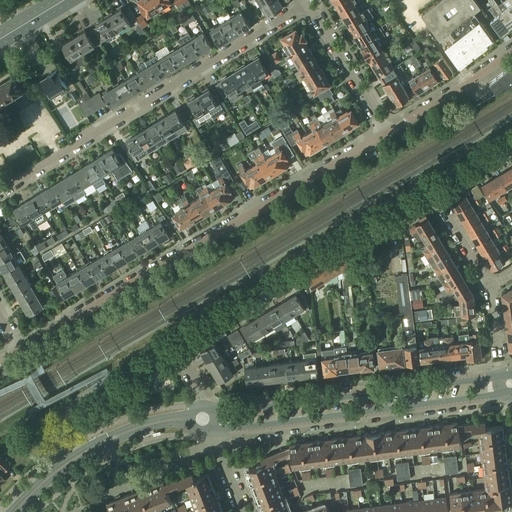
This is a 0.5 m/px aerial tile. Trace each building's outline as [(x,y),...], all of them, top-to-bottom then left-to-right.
[(138,0),(141,4),(139,5),(145,13),(146,13),(149,18),(153,15),(152,14),(159,9),(154,0),(138,0)] [(154,0),(159,9),(167,4),(168,6),(173,3),(174,5),(176,3),(174,0),(154,0)] [(181,0),(174,0),(176,3),(184,16),(189,13),(188,11),(181,0)] [(193,8),(188,0),(181,0),(188,11),(193,8)] [(284,7),(279,0),(272,0),(262,6),(268,17),(284,7)] [(358,0),(348,0),(337,7),(340,12),(339,13),(342,17),(343,17),(358,7),(355,2),(358,0)] [(446,47),(460,67),(495,39),(475,12),(481,7),(476,0),(441,0),(422,15),(440,39),(446,35),(452,42),(446,47)] [(511,25),(511,12),(504,1),(499,5),(495,0),(489,0),(493,5),(510,28),(511,25)] [(212,10),(209,4),(202,9),(205,14),(212,10)] [(490,20),(501,35),(510,28),(493,5),(489,8),(496,16),(490,20)] [(123,10),(121,8),(109,15),(119,32),(138,21),(129,7),(123,10)] [(342,17),(345,22),(346,21),(348,26),(371,12),(374,11),(371,7),(361,13),(358,7),(343,17),(342,17)] [(251,27),(241,10),(231,17),(241,33),(251,27)] [(217,17),(220,23),(231,39),(241,33),(231,17),(227,11),(217,17)] [(371,12),(348,26),(351,31),(350,31),(353,37),(354,36),(370,27),(366,21),(374,16),(371,12)] [(149,24),(143,14),(137,18),(143,27),(146,31),(151,28),(148,24),(149,24)] [(251,14),(249,16),(254,24),(259,21),(258,18),(254,20),(251,14)] [(101,43),(119,32),(109,15),(97,23),(98,25),(92,29),(101,43)] [(231,39),(220,23),(210,29),(212,33),(212,34),(220,46),(231,39)] [(140,35),(145,32),(141,26),(136,29),(140,35)] [(373,32),(370,27),(354,36),(353,37),(356,41),(357,41),(360,45),(383,31),(380,27),(373,32)] [(87,33),(85,30),(73,38),(83,54),(101,43),(92,29),(87,33)] [(289,56),(307,44),(305,42),(307,41),(302,33),(300,34),(297,29),(283,38),(287,44),(283,46),(289,56)] [(383,31),(360,45),(363,50),(362,51),(365,56),(366,55),(381,46),(386,43),(383,38),(386,36),(383,31)] [(212,47),(204,32),(193,39),(201,53),(212,47)] [(181,46),(190,60),(201,53),(193,39),(189,33),(177,39),(181,46)] [(65,65),(83,54),(73,38),(61,45),(63,47),(57,51),(65,65)] [(410,43),(416,51),(420,48),(415,40),(410,43)] [(313,55),(307,44),(289,56),(286,57),(289,62),(295,58),(298,64),(313,55)] [(168,74),(179,67),(171,53),(166,45),(154,52),(159,60),(168,74)] [(421,50),(424,55),(432,50),(429,45),(421,50)] [(171,53),(179,67),(190,60),(181,46),(171,53)] [(367,60),(369,60),(372,66),(390,55),(390,54),(395,51),(392,46),(384,51),(381,46),(366,55),(365,56),(367,60)] [(108,54),(112,60),(118,56),(114,50),(108,54)] [(276,64),(281,61),(282,60),(276,51),(270,55),(275,64),(276,64)] [(390,55),(372,66),(379,76),(394,67),(391,61),(398,57),(396,52),(390,55)] [(421,65),(414,54),(410,57),(412,61),(416,68),(421,65)] [(157,81),(168,74),(159,60),(156,55),(145,62),(157,81)] [(298,77),(319,65),(313,55),(298,64),(302,69),(295,73),(298,77)] [(433,63),(445,78),(455,71),(443,55),(433,63)] [(260,57),(250,63),(261,80),(266,78),(264,76),(270,73),(260,57)] [(137,73),(146,87),(157,81),(145,62),(145,61),(140,64),(140,67),(141,70),(137,73)] [(261,80),(250,63),(241,68),(251,84),(255,91),(261,87),(263,90),(265,91),(267,89),(264,85),(261,80)] [(511,64),(489,84),(496,93),(511,83),(511,64)] [(325,74),(319,65),(298,77),(301,82),(307,78),(310,83),(325,74)] [(420,72),(428,86),(433,84),(433,85),(439,82),(438,80),(439,80),(431,66),(420,72)] [(49,76),(42,80),(53,100),(62,95),(60,91),(67,87),(62,78),(65,76),(60,68),(57,70),(56,70),(48,75),(49,76)] [(245,88),(251,84),(241,68),(232,74),(242,92),(247,89),(245,88)] [(383,86),(386,91),(387,90),(390,95),(404,86),(394,69),(380,78),(384,85),(383,86)] [(417,93),(428,86),(420,72),(409,79),(417,93)] [(19,73),(0,84),(0,105),(8,101),(10,103),(17,99),(16,97),(28,89),(19,73)] [(135,94),(146,87),(137,73),(126,80),(135,94)] [(239,94),(242,92),(232,74),(222,80),(231,95),(229,96),(232,101),(240,96),(239,94)] [(331,85),(325,74),(310,83),(314,89),(307,93),(310,97),(331,85)] [(135,94),(126,80),(115,87),(123,101),(135,94)] [(408,93),(404,86),(390,95),(397,105),(404,101),(405,102),(410,99),(409,98),(416,94),(413,90),(408,93)] [(112,108),(123,101),(115,87),(103,94),(112,108)] [(209,110),(212,114),(214,118),(225,111),(216,96),(215,97),(209,88),(203,91),(204,93),(200,95),(209,110)] [(327,98),(330,103),(335,100),(332,95),(333,94),(330,88),(323,92),(327,98)] [(94,96),(101,108),(107,104),(100,92),(94,96)] [(327,98),(323,92),(318,95),(321,101),(327,98)] [(87,116),(94,112),(87,100),(83,95),(77,99),(87,116)] [(212,114),(209,110),(200,95),(196,97),(195,96),(189,100),(195,109),(193,110),(197,117),(198,116),(198,117),(201,121),(212,114)] [(94,112),(101,108),(94,96),(87,100),(94,112)] [(303,104),(296,108),(299,113),(306,109),(303,104)] [(337,137),(343,133),(342,131),(346,129),(336,111),(334,107),(328,111),(324,114),(337,137)] [(346,129),(350,127),(351,129),(358,124),(357,123),(359,122),(351,109),(349,110),(348,109),(343,112),(341,109),(336,111),(346,129)] [(184,116),(181,118),(177,110),(167,116),(179,136),(191,128),(187,122),(184,116)] [(282,115),(280,111),(273,114),(276,119),(282,115)] [(326,141),(330,139),(331,140),(337,137),(324,114),(317,118),(317,117),(315,114),(312,116),(314,119),(326,141)] [(169,142),(179,136),(167,116),(157,121),(169,141),(169,142)] [(203,124),(201,121),(198,117),(198,116),(197,117),(194,119),(199,127),(203,124)] [(278,121),(287,138),(294,134),(293,132),(285,117),(278,121)] [(244,119),(239,122),(246,134),(260,126),(256,120),(248,125),(244,119)] [(317,149),(324,145),(323,143),(326,141),(314,119),(308,122),(313,130),(308,133),(317,149)] [(147,127),(155,141),(159,147),(169,141),(157,121),(147,127)] [(159,147),(155,141),(147,127),(137,133),(148,152),(148,153),(159,147)] [(297,129),(293,132),(294,134),(305,153),(310,151),(311,152),(317,149),(308,133),(302,136),(297,129)] [(226,138),(231,146),(240,140),(235,132),(226,138)] [(130,148),(128,149),(134,160),(148,152),(137,133),(125,140),(130,148)] [(224,136),(218,139),(223,148),(228,144),(224,136)] [(288,166),(287,164),(290,162),(278,140),(273,143),(277,151),(272,154),(281,170),(288,166)] [(258,152),(271,176),(281,170),(272,154),(269,149),(263,152),(260,146),(255,148),(258,152)] [(120,152),(116,154),(113,148),(102,154),(112,169),(118,179),(133,169),(120,152)] [(252,165),(262,181),(271,176),(258,152),(255,148),(249,152),(252,159),(254,158),(257,163),(252,165)] [(112,169),(102,154),(93,160),(102,175),(112,169)] [(227,183),(233,180),(219,156),(211,160),(219,173),(215,175),(218,179),(212,182),(215,186),(224,201),(225,203),(231,200),(230,198),(234,195),(227,183)] [(195,164),(191,157),(185,161),(188,167),(195,164)] [(106,182),(102,175),(93,160),(83,166),(92,181),(96,187),(96,188),(106,182)] [(254,183),(255,185),(262,181),(252,165),(247,169),(242,161),(237,164),(250,186),(254,183)] [(181,163),(174,167),(177,173),(184,169),(181,163)] [(96,187),(92,181),(83,166),(73,172),(86,193),(96,187)] [(190,179),(195,176),(191,169),(186,172),(190,179)] [(507,189),(511,185),(511,178),(507,170),(498,175),(507,189)] [(76,199),(86,193),(73,172),(63,178),(73,193),(76,199)] [(167,184),(174,180),(170,174),(163,178),(167,184)] [(507,189),(498,175),(490,180),(498,194),(499,194),(507,189)] [(63,199),(73,193),(63,178),(53,184),(63,199)] [(248,186),(244,179),(238,182),(242,189),(248,186)] [(156,190),(150,180),(146,183),(151,192),(156,190)] [(490,199),(498,194),(490,180),(482,185),(490,199)] [(177,181),(172,183),(176,190),(181,187),(177,181)] [(219,207),(225,203),(224,201),(215,186),(212,182),(207,185),(205,183),(201,186),(214,207),(218,205),(219,207)] [(53,205),(63,199),(53,184),(43,190),(53,205)] [(476,194),(478,198),(484,195),(478,184),(470,189),(474,195),(476,194)] [(205,215),(211,211),(210,209),(214,207),(201,186),(196,188),(201,196),(195,199),(204,213),(205,215)] [(53,205),(43,190),(33,196),(43,212),(53,205)] [(177,191),(172,194),(176,200),(181,208),(174,212),(175,213),(174,214),(181,226),(183,226),(184,227),(191,223),(190,221),(194,219),(181,197),(177,191)] [(194,219),(198,217),(199,218),(205,215),(204,213),(195,199),(190,203),(185,194),(181,197),(194,219)] [(451,203),(457,211),(471,202),(466,194),(451,203)] [(43,212),(33,196),(24,202),(33,217),(37,224),(47,218),(43,212)] [(37,224),(33,217),(24,202),(14,208),(23,224),(28,221),(33,229),(38,226),(37,224)] [(476,211),(471,202),(457,211),(462,219),(476,211)] [(467,228),(481,219),(476,211),(462,219),(467,228)] [(89,213),(85,215),(90,222),(94,220),(89,213)] [(161,221),(151,227),(160,242),(170,236),(166,229),(171,226),(163,214),(158,217),(161,221)] [(413,232),(415,236),(420,233),(421,234),(433,226),(428,217),(427,218),(426,216),(420,219),(421,221),(409,228),(412,233),(413,232)] [(486,228),(481,219),(467,228),(472,236),(486,228)] [(160,242),(151,227),(147,220),(143,222),(137,227),(141,233),(149,248),(160,242)] [(76,223),(70,227),(73,231),(79,228),(76,223)] [(90,226),(83,230),(85,234),(93,230),(90,226)] [(423,238),(426,242),(438,234),(433,226),(421,234),(420,233),(415,236),(418,241),(423,238)] [(491,236),(486,228),(472,236),(477,244),(491,236)] [(63,231),(57,235),(59,240),(66,236),(63,231)] [(85,235),(82,231),(75,235),(78,240),(85,235)] [(139,254),(149,248),(141,233),(130,239),(139,254)] [(444,243),(438,234),(426,242),(428,246),(423,250),(425,254),(444,243)] [(53,236),(47,240),(50,245),(56,242),(53,236)] [(477,244),(482,253),(496,244),(491,236),(477,244)] [(128,260),(139,254),(130,239),(120,245),(128,260)] [(43,241),(36,246),(38,250),(39,251),(47,247),(43,241)] [(7,243),(0,247),(0,260),(13,254),(7,243)] [(431,263),(449,252),(444,243),(425,254),(428,258),(431,263)] [(501,253),(496,244),(482,253),(487,261),(501,253)] [(118,266),(128,260),(120,245),(109,251),(118,266)] [(14,253),(13,254),(0,260),(0,265),(4,273),(19,264),(26,260),(20,249),(14,253)] [(49,258),(54,255),(50,249),(46,252),(49,258)] [(108,272),(118,266),(109,251),(99,257),(108,272)] [(436,272),(454,261),(449,252),(431,263),(436,272)] [(501,253),(487,261),(492,270),(506,261),(501,253)] [(97,278),(108,272),(99,257),(88,263),(97,278)] [(349,268),(348,257),(337,263),(338,275),(349,268)] [(446,277),(459,269),(454,261),(436,272),(438,276),(441,280),(446,277)] [(87,284),(97,278),(88,263),(78,269),(87,284)] [(324,271),(325,282),(328,281),(338,275),(337,263),(324,271)] [(19,264),(4,273),(10,283),(25,274),(19,264)] [(76,290),(87,284),(78,269),(68,276),(76,290)] [(459,269),(446,277),(441,280),(446,289),(464,278),(459,269)] [(315,289),(317,287),(317,290),(326,285),(325,282),(324,271),(314,277),(309,280),(311,291),(315,289)] [(31,285),(25,274),(10,283),(16,293),(31,285)] [(411,300),(410,290),(408,274),(397,275),(408,362),(419,361),(412,308),(411,300)] [(66,296),(76,290),(68,276),(57,282),(66,296)] [(469,285),(464,278),(446,289),(448,293),(454,290),(456,293),(469,285)] [(37,295),(31,285),(16,293),(23,304),(37,295)] [(469,285),(456,293),(454,294),(456,299),(459,297),(460,299),(461,304),(475,302),(474,295),(469,285)] [(56,287),(50,291),(57,303),(63,299),(56,287)] [(511,287),(502,293),(503,300),(511,298),(511,287)] [(410,290),(411,300),(421,298),(420,288),(411,290),(410,290)] [(286,300),(295,314),(311,305),(302,291),(297,294),(297,293),(286,300)] [(43,306),(37,295),(23,304),(29,315),(43,306)] [(511,298),(503,300),(504,310),(511,308),(511,298)] [(420,299),(411,300),(412,308),(421,307),(420,299)] [(295,314),(286,300),(276,306),(285,320),(295,314)] [(462,314),(467,314),(477,313),(475,302),(461,304),(461,309),(455,310),(456,315),(462,314)] [(274,327),(285,320),(276,306),(266,312),(274,327)] [(428,319),(426,309),(413,311),(415,321),(428,319)] [(264,333),(274,327),(266,312),(255,318),(264,333)] [(249,342),(264,333),(255,318),(245,324),(245,325),(240,328),(249,342)] [(400,325),(399,318),(391,319),(392,326),(400,325)] [(244,339),(238,329),(233,332),(239,342),(244,339)] [(297,336),(296,340),(297,344),(303,343),(303,339),(308,338),(305,331),(297,336)] [(234,345),(239,342),(233,332),(228,335),(234,345)] [(474,334),(469,334),(472,358),(485,356),(484,348),(481,348),(479,332),(474,333),(474,334)] [(468,358),(472,358),(469,334),(464,335),(465,341),(460,342),(462,356),(467,356),(468,358)] [(439,338),(440,344),(442,359),(452,358),(449,336),(439,338)] [(452,358),(462,356),(460,342),(455,342),(454,336),(449,336),(452,358)] [(421,362),(432,360),(429,339),(424,340),(424,341),(419,341),(421,362)] [(432,360),(442,359),(440,344),(435,345),(434,339),(429,339),(432,360)] [(218,346),(216,342),(201,351),(207,361),(222,353),(227,350),(228,349),(224,342),(218,346)] [(334,352),(335,355),(337,372),(338,372),(338,371),(350,369),(347,351),(347,346),(346,342),(341,342),(342,347),(334,348),(334,351),(334,352)] [(403,344),(391,346),(393,364),(405,363),(403,344)] [(381,366),(393,364),(391,346),(378,347),(381,366)] [(227,350),(222,353),(207,361),(213,371),(228,363),(225,359),(231,356),(227,350)] [(352,350),(347,351),(350,369),(361,368),(362,368),(360,352),(359,350),(352,351),(352,350)] [(360,352),(362,368),(374,367),(372,351),(360,352)] [(319,375),(316,352),(304,353),(305,360),(307,376),(312,376),(312,379),(318,378),(318,375),(319,375)] [(325,373),(337,372),(335,355),(334,352),(322,353),(325,373)] [(236,358),(228,363),(213,371),(219,382),(238,371),(235,365),(239,363),(236,358)] [(295,378),(307,376),(305,360),(293,361),(295,378)] [(283,379),(295,378),(293,361),(281,363),(283,379)] [(281,363),(269,364),(271,381),(283,379),(281,363)] [(260,382),(271,381),(269,364),(258,366),(260,382)] [(247,384),(260,382),(258,366),(245,368),(247,384)] [(443,424),(434,425),(437,447),(449,445),(461,443),(458,422),(449,423),(448,421),(443,421),(443,424)] [(480,444),(505,441),(508,441),(507,434),(504,434),(503,425),(486,427),(485,421),(462,424),(463,431),(478,429),(480,444)] [(413,450),(437,447),(434,425),(425,426),(424,424),(419,425),(419,427),(410,428),(413,450)] [(389,453),(413,450),(410,428),(401,429),(400,427),(395,428),(395,430),(386,431),(389,453)] [(365,456),(389,453),(386,431),(377,432),(377,430),(371,431),(371,433),(362,434),(365,456)] [(341,459),(365,456),(362,434),(353,435),(353,433),(347,434),(348,436),(338,437),(341,459)] [(317,462),(341,459),(338,437),(329,438),(329,436),(323,437),(324,439),(314,440),(317,462)] [(293,465),(317,462),(314,440),(305,442),(305,439),(299,440),(300,442),(290,444),(290,446),(261,458),(263,463),(247,470),(250,478),(248,479),(251,485),(253,485),(256,493),(279,484),(271,461),(291,453),(293,465)] [(510,458),(508,458),(505,441),(480,444),(483,468),(509,465),(511,465),(510,458)] [(457,464),(457,459),(456,456),(443,457),(446,474),(458,472),(457,464)] [(2,459),(0,461),(0,483),(5,478),(2,476),(11,467),(2,459)] [(411,479),(409,466),(408,462),(395,463),(398,480),(411,479)] [(291,471),(288,463),(282,465),(285,473),(291,471)] [(511,485),(510,474),(509,465),(483,468),(486,488),(511,485)] [(363,485),(362,479),(361,468),(348,470),(348,473),(350,486),(363,485)] [(195,478),(193,472),(184,476),(186,482),(195,478)] [(218,491),(216,492),(213,485),(208,473),(195,478),(186,482),(185,482),(192,499),(185,501),(187,507),(194,504),(196,511),(208,511),(222,507),(219,499),(221,498),(218,491)] [(184,476),(174,480),(177,486),(185,482),(186,482),(184,476)] [(168,489),(165,483),(164,480),(149,486),(157,507),(172,501),(168,489)] [(165,483),(168,489),(177,486),(174,480),(165,483)] [(260,508),(262,507),(263,511),(271,511),(288,506),(279,484),(256,493),(259,501),(257,501),(260,508)] [(511,491),(511,485),(486,488),(481,489),(484,511),(499,511),(504,511),(504,510),(506,509),(508,508),(510,507),(511,505),(511,503),(511,500),(511,491)] [(139,490),(130,494),(137,511),(143,511),(157,507),(149,486),(144,488),(143,486),(138,488),(139,490)] [(300,493),(297,486),(291,488),(294,496),(300,493)] [(484,511),(481,489),(450,493),(452,511),(484,511)] [(313,493),(305,496),(308,503),(315,500),(313,493)] [(115,497),(116,499),(107,503),(110,511),(137,511),(130,494),(121,497),(121,495),(115,497)] [(435,498),(437,511),(448,511),(446,497),(435,498)] [(426,511),(437,511),(435,498),(424,500),(426,511)] [(415,511),(426,511),(424,500),(414,501),(415,511)] [(403,511),(415,511),(414,501),(403,502),(403,511)] [(403,511),(403,502),(392,504),(392,511),(403,511)]
